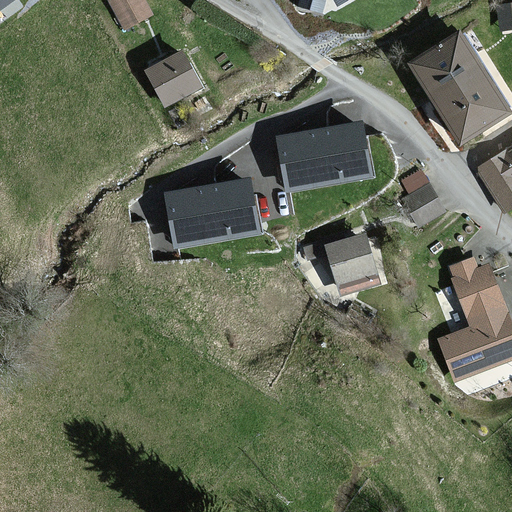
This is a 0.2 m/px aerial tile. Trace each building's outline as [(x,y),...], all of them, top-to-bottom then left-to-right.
[(141,0),(108,0),(109,0),(124,28),(149,13),(141,0)] [(300,0),(299,6),(322,12),(325,0),(328,0),(332,6),(342,0),(300,0)] [(511,5),(499,6),(501,34),(511,33),(511,5)] [(508,112),(460,36),(414,65),(463,141),(508,112)] [(178,54),(144,72),(163,107),(197,89),(178,54)] [(363,124),(279,138),(288,190),(372,176),(363,124)] [(511,151),(478,174),(506,217),(511,212),(511,151)] [(250,180),(166,194),(175,246),(259,232),(250,180)] [(442,213),(427,186),(402,199),(416,226),(442,213)] [(321,243),(304,249),(307,259),(324,254),(333,285),(336,296),(354,291),(375,285),(360,236),(322,247),(321,243)] [(454,281),(449,283),(468,331),(439,343),(456,386),(511,363),(511,332),(487,270),(477,273),(472,261),(450,270),(454,281)]
